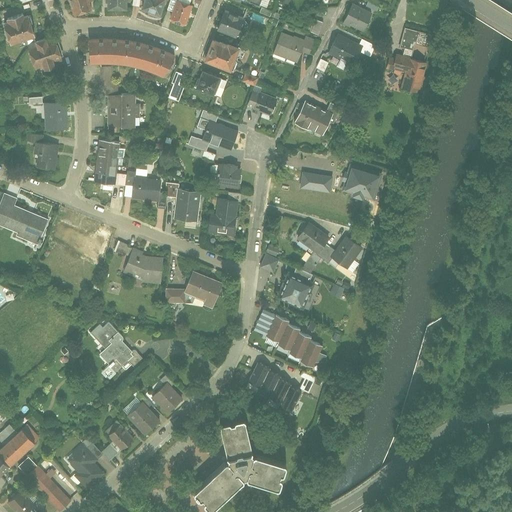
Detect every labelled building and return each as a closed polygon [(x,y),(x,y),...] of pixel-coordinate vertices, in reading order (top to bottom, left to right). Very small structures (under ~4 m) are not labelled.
[(159,0),(139,0),(138,5),(156,11),(159,0)] [(188,2),(182,0),(171,0),(165,17),(181,22),(188,2)] [(353,0),(347,0),(339,19),(362,29),(371,8),(353,0)] [(237,12),(219,5),(211,24),(230,31),(237,12)] [(0,15),(0,19),(6,39),(31,31),(25,9),(0,15)] [(254,13),(252,18),(264,23),(266,18),(254,13)] [(306,26),(305,29),(318,34),(322,22),(315,19),(311,29),(306,26)] [(281,30),(273,51),(297,61),(301,50),(309,53),(315,38),(305,34),(303,39),(281,30)] [(48,33),(21,41),(31,70),(48,64),(46,56),(54,53),(48,33)] [(93,34),(85,35),(87,60),(99,59),(107,59),(116,59),(123,60),(134,63),(142,66),(150,69),(157,71),(160,73),(172,52),(163,48),(152,43),(139,39),(127,37),(114,35),(102,34),(93,34)] [(233,44),(209,34),(201,56),(225,65),(233,44)] [(340,34),(331,52),(355,63),(363,46),(340,34)] [(385,57),(378,55),(375,67),(382,70),(383,67),(395,71),(390,86),(408,92),(419,58),(388,48),(385,57)] [(100,66),(101,84),(113,83),(112,65),(100,66)] [(216,75),(199,68),(191,86),(209,93),(216,75)] [(255,85),(258,76),(245,72),(242,80),(255,85)] [(254,85),(247,105),(273,115),(276,106),(273,105),(276,99),(260,93),(262,88),(254,85)] [(104,91),(105,124),(132,123),(131,113),(136,113),(135,100),(132,100),(132,90),(104,91)] [(63,99),(42,100),(43,128),(64,127),(63,99)] [(328,111),(301,99),(291,121),(318,133),(328,111)] [(240,130),(209,120),(202,141),(233,151),(240,130)] [(31,164),(51,167),(56,137),(36,134),(31,164)] [(91,179),(122,182),(123,170),(113,169),(116,139),(95,137),(91,179)] [(218,164),(216,184),(237,186),(239,167),(218,164)] [(379,173),(351,166),(345,188),(353,190),(352,194),(363,197),(364,194),(373,196),(379,173)] [(129,182),(128,194),(156,197),(155,203),(162,204),(163,193),(164,188),(157,188),(158,176),(131,173),(132,168),(123,167),(123,170),(122,182),(129,182)] [(332,175),(302,171),(299,187),(329,191),(332,175)] [(172,194),(170,216),(194,218),(196,189),(174,187),(174,180),(165,179),(164,188),(163,193),(172,194)] [(13,195),(0,189),(0,190),(0,223),(13,229),(12,231),(34,240),(44,215),(11,201),(13,195)] [(235,197),(215,196),(213,210),(206,209),(204,228),(232,230),(235,197)] [(50,243),(97,261),(108,235),(100,231),(98,236),(59,221),(50,243)] [(310,225),(299,239),(315,251),(301,268),(310,275),(321,260),(328,264),(332,259),(346,270),(363,247),(346,234),(336,249),(328,243),(330,240),(310,225)] [(274,272),(279,259),(276,257),(280,248),(268,244),(259,267),(274,272)] [(145,254),(130,248),(121,267),(141,276),(163,276),(162,254),(145,254)] [(316,280),(288,269),(277,298),(305,309),(316,280)] [(222,282),(193,271),(186,288),(171,288),(171,302),(193,303),(194,295),(204,298),(203,303),(213,307),(222,282)] [(340,297),(344,288),(334,284),(330,293),(340,297)] [(289,320),(275,314),(266,335),(279,340),(278,343),(290,348),(289,351),(301,357),(300,360),(313,365),(322,344),(310,338),(311,335),(299,330),(300,327),(288,322),(289,320)] [(26,347),(15,333),(19,330),(9,318),(0,325),(0,346),(10,359),(26,347)] [(97,321),(87,331),(99,343),(97,346),(102,352),(99,355),(107,363),(109,365),(101,372),(109,381),(117,372),(116,371),(122,365),(124,368),(129,363),(135,369),(146,359),(136,349),(133,352),(123,341),(125,340),(105,320),(100,324),(97,321)] [(258,362),(248,381),(260,386),(259,389),(270,394),(269,397),(280,402),(279,405),(292,411),(302,391),(290,386),(291,383),(280,378),(281,376),(269,370),(270,368),(258,362)] [(304,378),(300,387),(309,391),(316,377),(302,370),(300,376),(304,378)] [(167,383),(152,397),(167,414),(183,400),(167,383)] [(144,402),(128,417),(146,435),(161,420),(144,402)] [(225,460),(190,493),(208,511),(243,479),(267,487),(275,490),(282,465),(251,456),(243,421),(217,427),(225,460)] [(120,425),(108,435),(113,441),(101,452),(110,462),(134,440),(120,425)] [(17,428),(0,442),(0,469),(30,443),(17,428)] [(78,439),(63,453),(74,465),(70,469),(83,482),(100,467),(91,456),(93,454),(78,439)] [(41,470),(30,480),(53,504),(63,494),(41,470)] [(18,480),(4,492),(16,506),(30,493),(18,480)]
